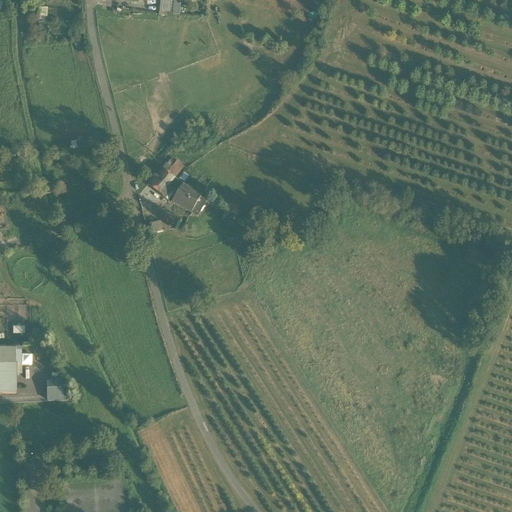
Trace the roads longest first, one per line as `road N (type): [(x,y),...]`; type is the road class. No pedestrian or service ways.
road 1 (residential): [(131,200),(184,384),(213,449),(256,511)]
road 2 (residential): [(89,0),(131,200)]
road 3 (residential): [(0,248),(131,200)]
